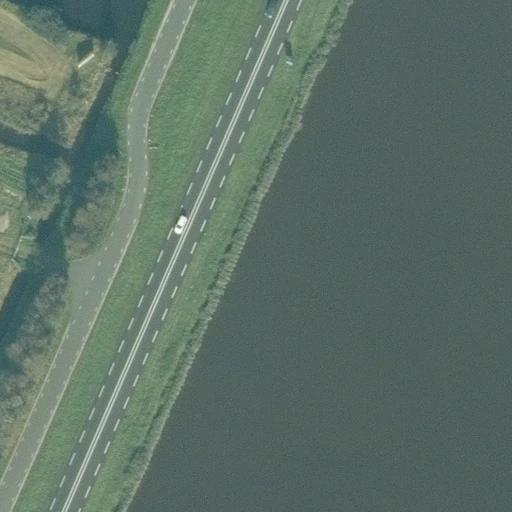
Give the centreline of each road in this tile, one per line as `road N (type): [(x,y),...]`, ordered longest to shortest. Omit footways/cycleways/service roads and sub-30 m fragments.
road 1 (primary): [(65,511),(287,0)]
road 2 (unclassified): [(2,511),(129,223),(139,183),(140,109),(186,0)]
